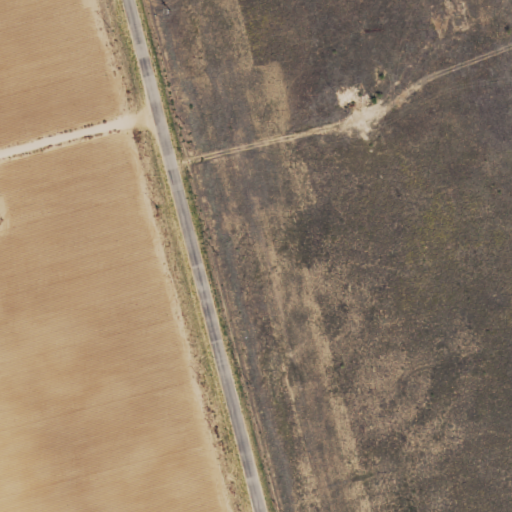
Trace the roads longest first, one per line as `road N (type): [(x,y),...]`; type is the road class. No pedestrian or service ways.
road 1 (residential): [(262,511),(179,208),(174,142),(136,0)]
road 2 (track): [(188,240),(368,206),(409,167),(432,115)]
